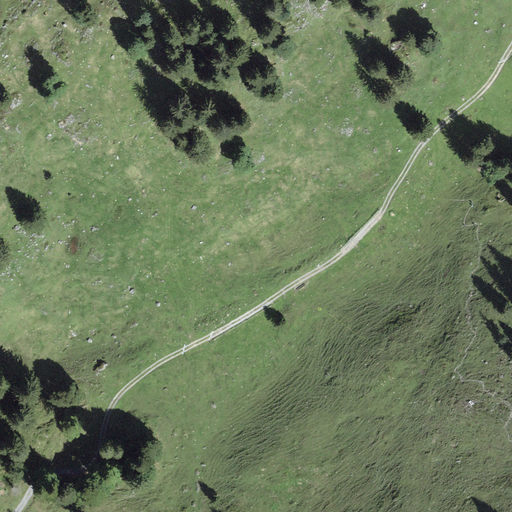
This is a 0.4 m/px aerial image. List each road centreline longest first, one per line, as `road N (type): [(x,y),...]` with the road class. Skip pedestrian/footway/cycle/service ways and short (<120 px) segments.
road 1 (track): [(16,511),(49,464),(153,364),(334,259),(377,217),(421,144)]
road 2 (track): [(511,46),(481,90),(421,144)]
